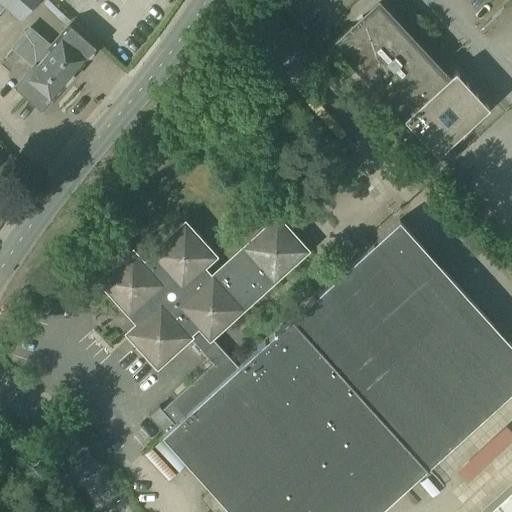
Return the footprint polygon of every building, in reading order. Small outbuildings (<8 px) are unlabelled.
[(0,0),(0,5),(2,4),(20,20),(37,0),(0,0)] [(361,17),(333,43),(437,155),(488,108),(454,71),(447,78),(387,13),(384,16),(378,10),(372,10),(362,19),(361,17)] [(19,37),(67,80),(95,48),(69,25),(51,47),(28,27),(19,37)] [(67,80),(19,37),(9,49),(32,68),(15,88),(41,111),(67,80)] [(161,410),(174,424),(237,367),(210,337),(306,249),(276,216),(210,276),(202,267),(214,255),(184,222),(150,252),(152,254),(143,262),(132,250),(98,280),(137,323),(126,332),(156,366),(189,336),(213,363),(161,410)] [(229,510),(226,511),(376,511),(511,389),(511,346),(399,221),(237,367),(174,424),(164,434),(162,435),(209,488),(229,510)] [(174,424),(161,410),(158,406),(147,416),(164,434),(174,424)] [(511,430),(501,418),(449,465),(461,479),(511,432),(511,430)] [(511,511),(511,483),(480,511),(511,511)] [(199,497),(212,511),(226,511),(229,510),(209,488),(199,497)]
